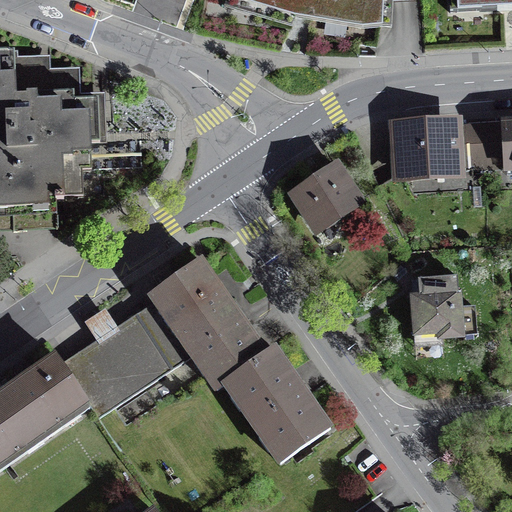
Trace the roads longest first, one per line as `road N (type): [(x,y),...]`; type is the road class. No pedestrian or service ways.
road 1 (residential): [(268,153),(231,104),(180,65),(0,0)]
road 2 (residential): [(221,185),(401,435)]
road 3 (residential): [(221,185),(0,338)]
road 4 (residential): [(511,79),(379,91),(333,109),(268,153)]
